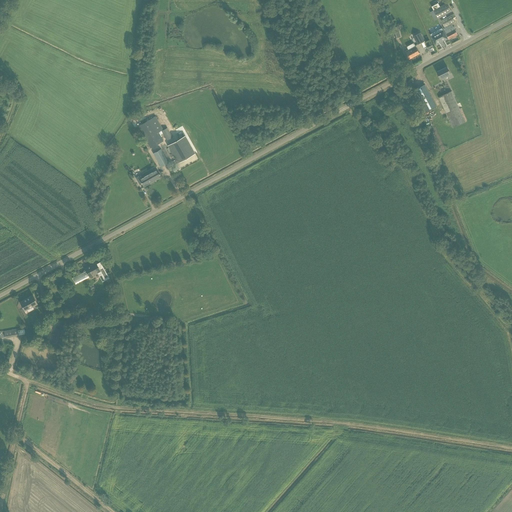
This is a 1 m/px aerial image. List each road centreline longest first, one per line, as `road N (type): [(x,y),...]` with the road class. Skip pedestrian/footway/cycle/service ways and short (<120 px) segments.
road 1 (unclassified): [(0,295),(511,17)]
road 2 (track): [(511,448),(364,425),(105,406),(26,381),(15,435)]
road 3 (track): [(15,435),(111,511)]
